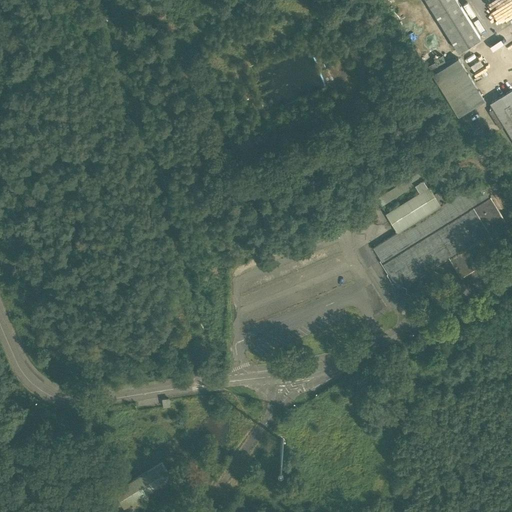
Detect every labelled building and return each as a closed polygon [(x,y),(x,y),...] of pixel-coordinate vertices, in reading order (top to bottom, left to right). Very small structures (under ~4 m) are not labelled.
[(480,38),(456,0),(426,0),(459,51),(480,38)] [(375,76),(352,18),(340,23),(363,80),(375,76)] [(473,73),(493,60),(487,51),(467,64),(473,73)] [(458,58),(432,74),(459,116),(484,100),(458,58)] [(511,89),(490,102),(494,109),(498,115),(511,137),(511,89)] [(494,109),(489,111),(493,118),(498,115),(494,109)] [(251,135),(237,140),(243,155),(257,150),(251,135)] [(419,171),(377,197),(381,204),(424,178),(419,171)] [(429,186),(386,213),(397,232),(373,247),(398,287),(402,284),(406,286),(406,291),(410,293),(410,298),(414,300),(419,298),(418,293),(422,295),(434,288),(434,284),(438,286),(442,283),(442,279),(438,276),(438,272),(434,270),(434,269),(450,259),(458,272),(511,238),(511,230),(491,196),(490,196),(480,181),(446,202),(439,191),(434,194),(429,186)] [(162,462),(114,491),(116,494),(103,502),(109,511),(114,509),(115,511),(127,511),(175,482),(162,462)]
